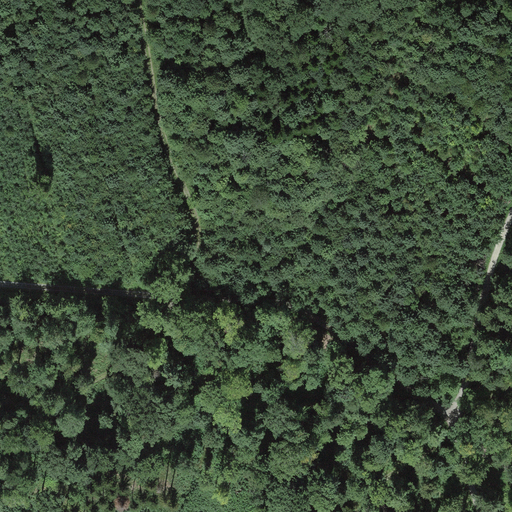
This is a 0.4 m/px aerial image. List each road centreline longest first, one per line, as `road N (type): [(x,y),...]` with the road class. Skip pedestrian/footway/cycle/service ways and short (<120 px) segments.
road 1 (track): [(136,0),(201,240),(182,302),(152,350),(0,435)]
road 2 (track): [(0,285),(322,312),(392,360),(457,424)]
road 3 (track): [(511,216),(490,271),(457,424),(481,511)]
road 4 (track): [(329,511),(445,442),(457,424)]
